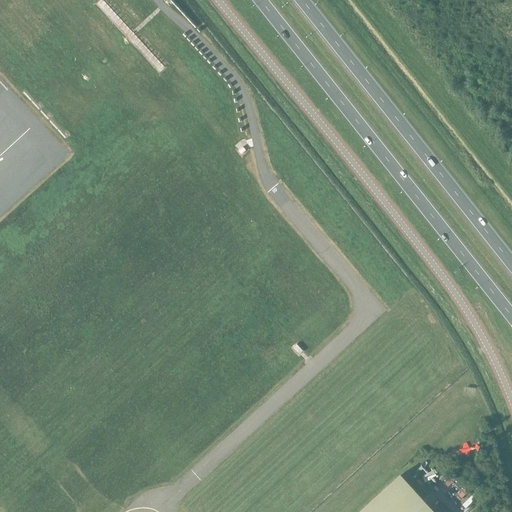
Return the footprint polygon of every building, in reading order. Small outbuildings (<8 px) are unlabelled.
[(415,480),(423,490),(431,484),(424,473),(415,480)] [(452,475),(443,482),(447,487),(456,480),(452,475)] [(433,511),(429,507),(401,476),(361,511),(433,511)] [(462,489),(458,493),(467,503),(472,499),(462,489)] [(440,498),(433,500),(435,506),(442,505),(440,498)]
